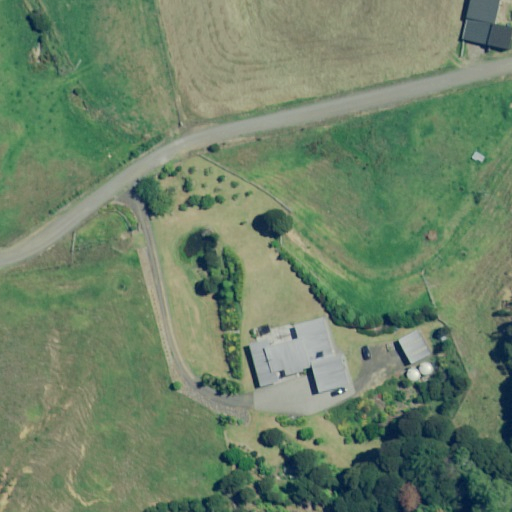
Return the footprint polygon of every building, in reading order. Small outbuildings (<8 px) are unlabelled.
[(500,0),(474,0),(465,40),(490,46),(500,0)] [(511,28),(496,26),(492,47),(511,50),(511,28)] [(337,358),(327,321),(299,328),(302,341),(271,349),(269,343),(254,347),(265,388),(282,383),(280,373),(287,371),(288,377),(318,370),(324,394),(353,386),(345,356),(337,358)] [(433,356),(421,333),(403,342),(416,365),(433,356)] [(416,384),(418,384),(420,383),(421,382),(421,381),(422,380),(423,379),(423,378),(423,377),(424,377),(425,378),(426,378),(427,378),(429,378),(430,377),(431,377),(432,376),(433,375),(433,374),(434,373),(434,372),(434,371),(434,369),(434,368),(433,367),(432,366),(431,365),(430,365),(429,364),(428,364),(427,364),(425,364),(424,364),(423,365),(422,366),(421,366),(421,367),(420,369),(420,370),(420,371),(419,371),(418,370),(417,370),(416,370),(414,370),(413,370),(412,371),(411,372),(410,372),(409,374),(409,375),(409,376),(409,377),(409,378),(409,380),(410,381),(410,382),(411,383),(412,383),(414,384),(415,384),(416,384)]
